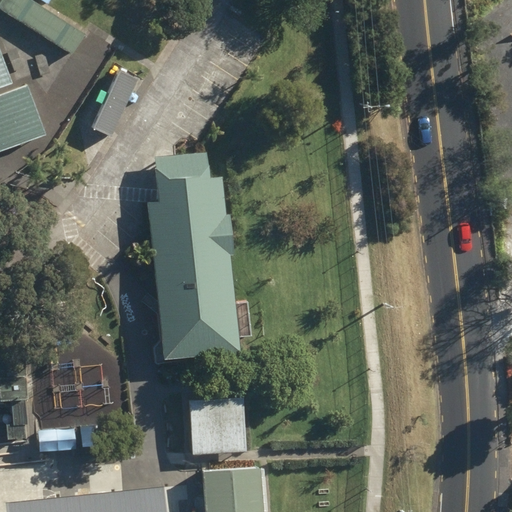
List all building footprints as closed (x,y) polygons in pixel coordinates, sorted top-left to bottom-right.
[(1,0),(0,2),(0,9),(73,55),(86,35),(30,0),(1,0)] [(0,88),(12,84),(0,52),(0,88)] [(0,95),(0,154),(5,155),(4,152),(46,136),(27,86),(0,95)] [(148,204),(163,359),(240,353),(239,338),(252,336),(249,303),(235,304),(230,255),(232,255),(229,215),(224,215),(221,178),(210,180),(209,167),(207,167),(205,154),(153,160),(157,202),(148,204)] [(7,426),(8,440),(26,439),(25,426),(28,426),(27,401),(29,401),(26,347),(0,347),(0,405),(3,406),(3,403),(11,402),(13,425),(7,426)] [(190,403),(194,456),(247,453),(243,399),(190,403)] [(38,431),(39,452),(76,451),(76,430),(38,431)] [(203,473),(205,511),(263,511),(261,469),(203,473)] [(167,511),(165,487),(13,500),(13,511),(167,511)]
